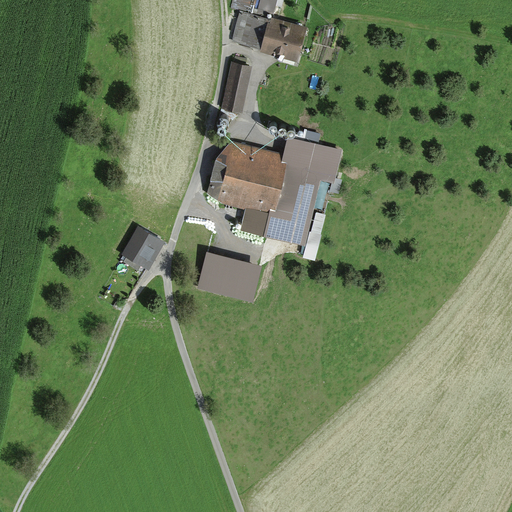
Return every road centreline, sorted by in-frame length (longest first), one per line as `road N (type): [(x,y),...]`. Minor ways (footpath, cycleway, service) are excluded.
road 1 (residential): [(239,511),(168,299),(171,254),(223,46)]
road 2 (track): [(16,511),(88,393),(122,315),(146,276),(171,260)]
